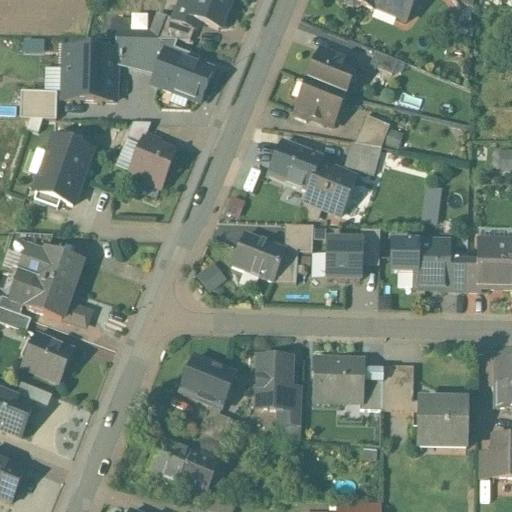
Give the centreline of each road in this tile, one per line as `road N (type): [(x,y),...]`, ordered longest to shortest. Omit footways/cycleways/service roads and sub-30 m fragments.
road 1 (residential): [(511,330),(155,321)]
road 2 (residential): [(155,321),(289,0)]
road 3 (residential): [(78,511),(155,321)]
